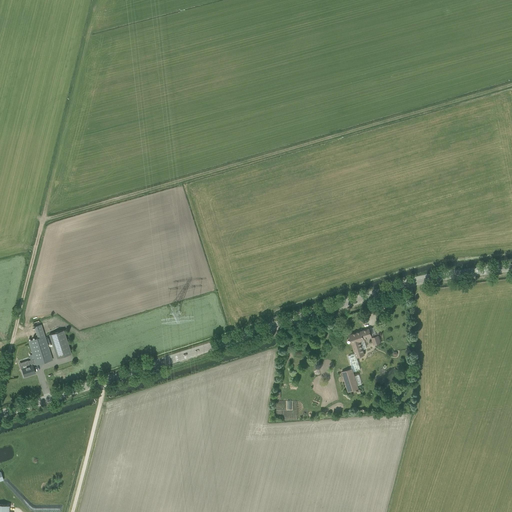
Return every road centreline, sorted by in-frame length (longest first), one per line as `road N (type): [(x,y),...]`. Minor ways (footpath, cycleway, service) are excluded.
road 1 (track): [(0,389),(42,220),(511,85)]
road 2 (tertiary): [(0,415),(411,285),(511,268)]
road 3 (track): [(42,220),(85,40)]
road 4 (track): [(72,511),(100,383)]
